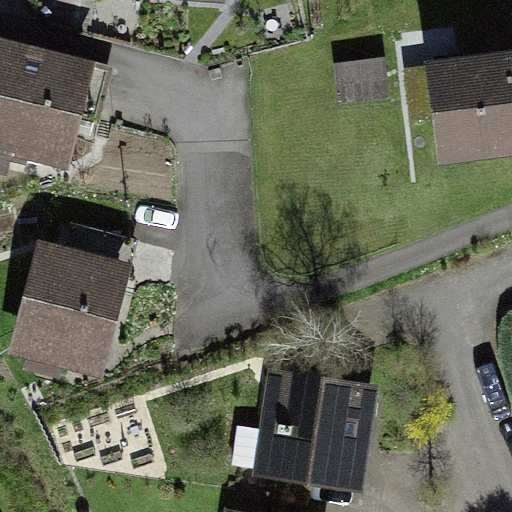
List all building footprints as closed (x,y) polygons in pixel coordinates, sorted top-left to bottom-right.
[(214,0),(84,0),(84,4),(213,12),(214,0)] [(72,67),(0,49),(0,167),(45,179),(72,67)] [(511,59),(397,70),(408,174),(511,163),(511,59)] [(117,263),(19,235),(0,299),(0,349),(85,374),(117,263)] [(373,394),(260,378),(245,485),(358,501),(373,394)]
